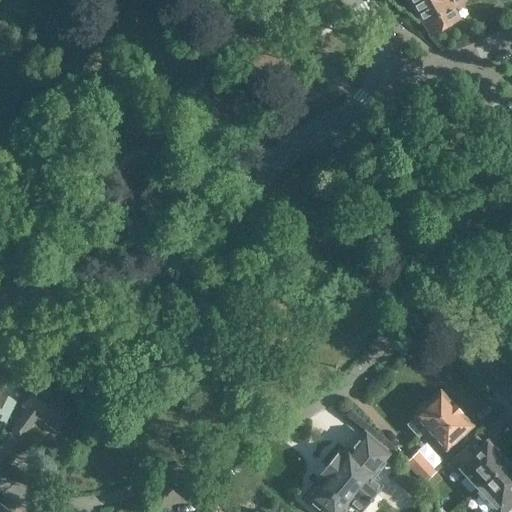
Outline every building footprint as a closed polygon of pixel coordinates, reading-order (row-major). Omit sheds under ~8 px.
[(409,0),(429,35),(457,19),(450,6),(461,0),(409,0)] [(20,418),(29,425),(36,416),(54,429),(71,407),(39,384),(22,406),(27,409),(20,418)] [(445,449),(471,425),(439,391),(414,415),(415,416),(406,425),(417,436),(426,428),(445,449)] [(0,410),(0,421),(5,424),(16,401),(7,396),(0,410)] [(365,436),(358,444),(346,460),(339,454),(327,468),(331,471),(308,499),(323,511),(340,511),(388,454),(365,436)] [(457,469),(475,489),(506,460),(488,440),(471,456),(464,449),(447,464),(454,472),(457,469)] [(434,472),(417,454),(406,464),(424,482),(434,472)] [(511,491),(511,466),(506,460),(475,489),(493,508),(490,511),(504,511),(511,505),(511,500),(508,496),(511,491)]
